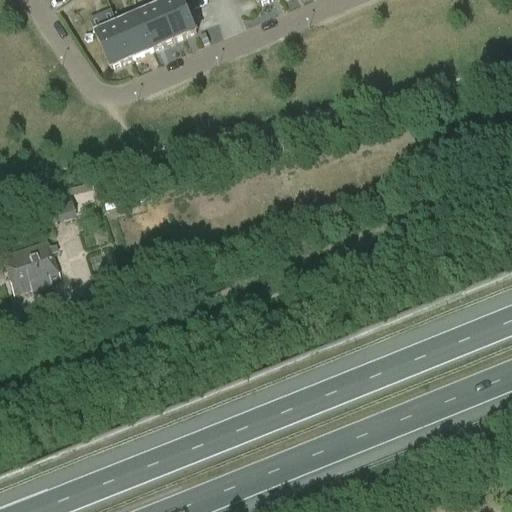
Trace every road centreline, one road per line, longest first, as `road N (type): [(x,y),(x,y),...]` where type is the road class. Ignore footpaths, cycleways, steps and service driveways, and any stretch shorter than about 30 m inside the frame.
road 1 (motorway): [(511,319),(29,511)]
road 2 (residential): [(29,0),(92,92),(105,98),(348,0)]
road 3 (motorway): [(174,511),(511,375)]
